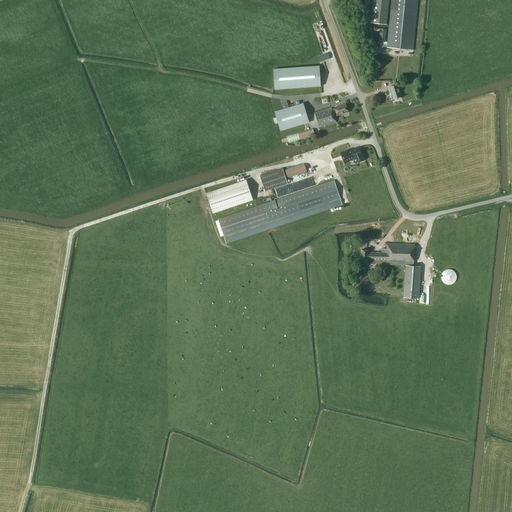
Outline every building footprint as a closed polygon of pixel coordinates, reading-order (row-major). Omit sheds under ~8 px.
[(387,25),(389,8),(389,0),(372,0),(370,23),(387,25)] [(391,0),(387,47),(414,50),(418,0),(391,0)] [(328,53),(317,56),(320,62),(325,60),(324,58),(329,56),(328,53)] [(273,69),(275,90),(321,86),(319,66),(273,69)] [(402,97),(398,84),(389,87),(393,100),(402,97)] [(309,122),(303,103),(275,112),(280,131),(309,122)] [(315,113),(319,127),(336,122),(333,112),(336,111),(337,115),(343,113),(348,111),(346,104),(341,106),(341,105),(335,107),(335,109),(332,110),(332,108),(315,113)] [(287,136),(289,143),(315,135),(313,128),(287,136)] [(342,156),(343,158),(342,158),(344,164),(350,162),(349,159),(353,157),(355,161),(355,160),(356,163),(364,159),(362,155),(363,155),(360,148),(356,149),(356,148),(351,150),(351,149),(345,151),(344,151),(340,153),(341,156),(342,156)] [(302,157),(303,160),(315,157),(314,151),(294,157),(295,159),(302,157)] [(307,172),(304,164),(285,170),(288,179),(307,172)] [(288,184),(282,168),(260,176),(265,191),(288,184)] [(246,180),(206,194),(213,213),(253,199),(246,180)] [(261,205),(218,219),(218,220),(219,224),(221,229),(223,235),(224,237),(267,223),(319,205),(340,198),(334,180),(261,205)] [(267,223),(224,237),(226,243),(270,228),(321,211),(342,204),(340,198),(319,205),(267,223)] [(373,264),(406,265),(403,297),(419,298),(421,266),(414,266),(415,244),(387,243),(387,249),(382,249),(381,253),(368,252),(368,250),(361,250),(360,263),(368,264),(368,262),(373,262),(373,264)] [(447,268),(442,281),(453,286),(459,273),(447,268)]
